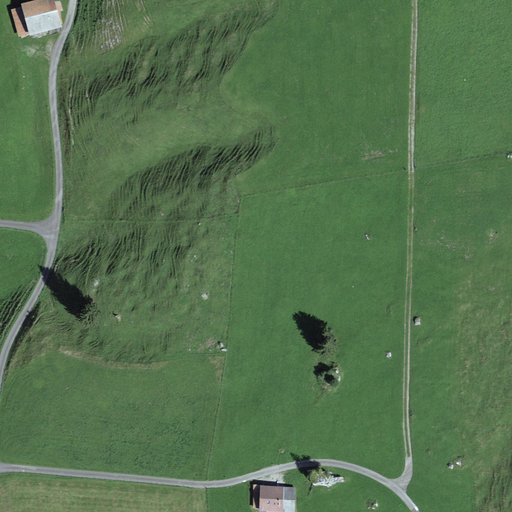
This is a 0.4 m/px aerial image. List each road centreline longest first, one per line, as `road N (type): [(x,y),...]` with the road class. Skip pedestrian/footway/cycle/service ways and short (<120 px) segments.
road 1 (track): [(396,492),(409,473),(413,0)]
road 2 (track): [(0,469),(206,485),(329,463),(391,487),(412,511)]
road 3 (track): [(0,360),(43,280),(56,231),(50,84),(69,0)]
